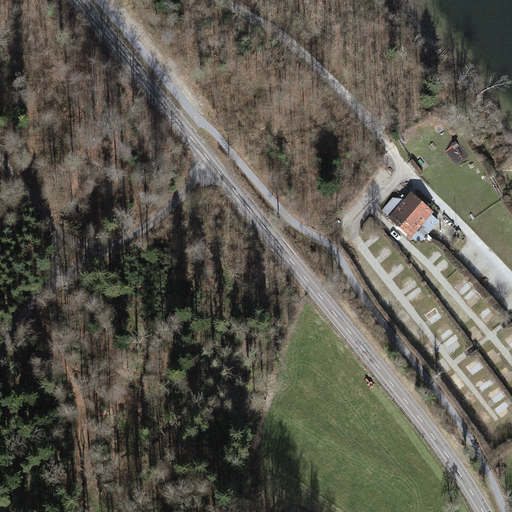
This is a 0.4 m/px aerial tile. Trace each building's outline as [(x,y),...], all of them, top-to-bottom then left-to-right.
[(435,211),(412,190),(387,219),(410,239),(435,211)] [(432,231),(449,243),(456,234),(432,217),(422,232),(428,236),(432,231)] [(480,255),(471,259),(475,268),(484,263),(480,255)] [(474,306),(482,299),(458,274),(450,281),(474,306)] [(416,306),(425,298),(417,289),(408,297),(416,306)] [(437,308),(426,315),(433,326),(444,319),(437,308)] [(489,323),(494,316),(488,311),(482,319),(489,323)] [(447,325),(438,332),(444,340),(453,334),(447,325)] [(478,326),(469,331),(475,343),(484,338),(478,326)] [(451,354),(461,347),(453,336),(443,344),(451,354)] [(494,349),(486,356),(495,366),(503,360),(494,349)] [(469,365),(472,373),(480,370),(478,362),(469,365)] [(511,372),(507,366),(499,373),(508,384),(511,380),(511,372)] [(494,405),(506,399),(500,389),(488,395),(494,405)] [(501,419),(511,413),(511,412),(508,402),(496,407),(501,419)] [(488,431),(494,443),(504,438),(498,426),(488,431)]
